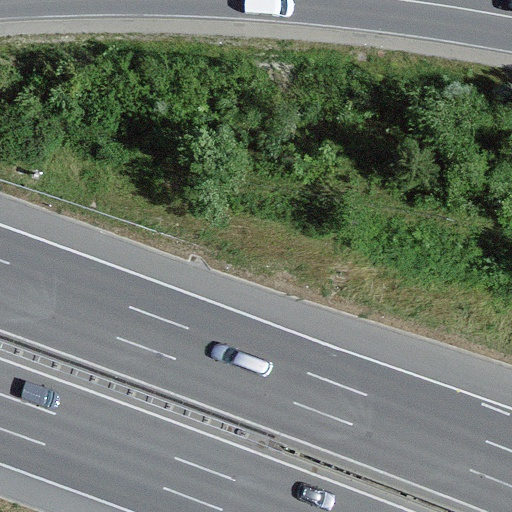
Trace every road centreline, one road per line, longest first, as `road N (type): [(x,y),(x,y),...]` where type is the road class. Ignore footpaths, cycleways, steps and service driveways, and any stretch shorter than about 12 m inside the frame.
road 1 (motorway): [(511,468),(0,279)]
road 2 (motorway): [(0,412),(268,511)]
